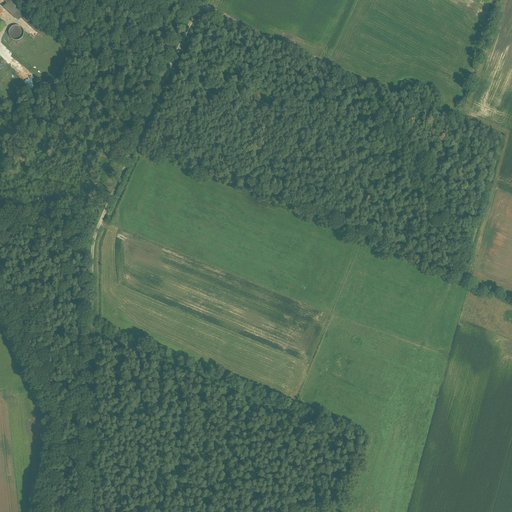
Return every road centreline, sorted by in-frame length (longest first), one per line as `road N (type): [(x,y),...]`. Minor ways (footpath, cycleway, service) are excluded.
road 1 (unclassified): [(91,511),(91,244),(199,0)]
road 2 (track): [(198,3),(428,107)]
